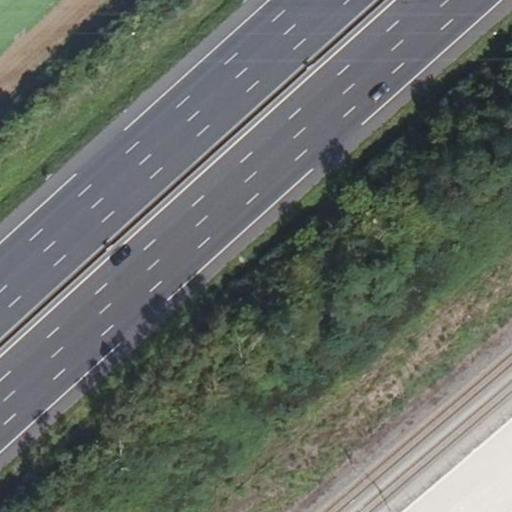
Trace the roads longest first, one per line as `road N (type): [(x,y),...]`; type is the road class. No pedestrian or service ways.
road 1 (motorway): [(0,407),(451,0)]
road 2 (motorway): [(320,0),(0,289)]
